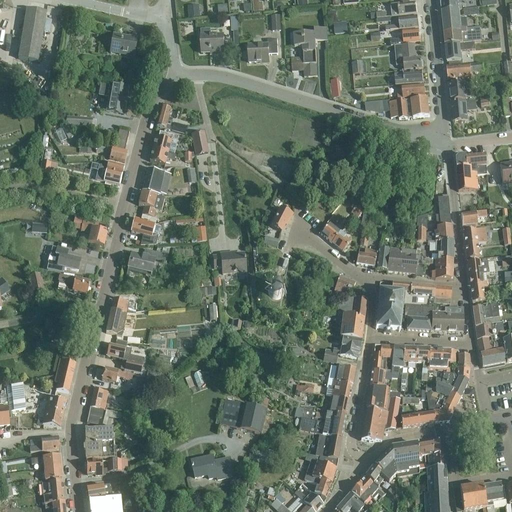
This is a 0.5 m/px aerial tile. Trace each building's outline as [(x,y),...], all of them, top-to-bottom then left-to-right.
[(440,0),(442,14),(458,12),(457,0),(440,0)] [(264,12),(263,2),(252,3),(253,13),(264,12)] [(392,18),(416,16),(416,5),(391,7),(392,18)] [(18,60),(38,63),(46,14),(26,10),(18,60)] [(458,12),(442,14),(444,33),(446,47),(474,44),(482,43),(481,30),(467,31),(467,24),(461,25),(459,12),(458,12)] [(272,33),(281,32),(280,17),(272,18),(272,33)] [(399,27),(389,28),(385,28),(386,32),(398,31),(418,29),(417,19),(399,20),(399,27)] [(210,31),(201,31),(201,38),(202,54),(216,53),(216,56),(224,56),(224,36),(211,37),(210,31)] [(315,44),(327,43),(327,31),(314,31),(314,35),(294,36),(295,49),(303,49),(303,60),(291,60),(292,73),(304,73),(304,79),(317,78),(315,44)] [(391,48),(394,47),(404,47),(404,45),(419,43),(418,32),(402,33),(403,40),(390,41),(391,48)] [(109,53),(133,57),(136,39),(113,35),(109,53)] [(269,56),(278,56),(277,41),(267,42),(268,46),(248,47),(249,64),(262,64),(262,63),(269,62),(269,56)] [(474,44),(446,47),(447,65),(449,64),(450,69),(463,68),(462,63),(461,62),(460,53),(475,52),(474,44)] [(404,47),(394,47),(395,61),(396,68),(403,67),(404,73),(422,71),(421,61),(415,61),(415,59),(414,46),(404,47)] [(365,64),(351,65),(353,76),(364,75),(364,76),(366,76),(365,64)] [(463,68),(450,69),(448,70),(449,82),(472,80),(471,75),(484,74),(483,67),(463,68)] [(394,76),(396,87),(423,84),(422,74),(394,76)] [(361,91),(361,90),(370,90),(369,83),(360,84),(360,80),(353,81),(353,84),(354,92),(361,91)] [(449,86),(451,103),(467,101),(465,85),(449,86)] [(112,87),(107,112),(110,113),(121,115),(124,102),(126,102),(128,90),(112,87)] [(398,100),(424,98),(423,87),(402,89),(403,95),(397,95),(398,100)] [(502,100),(504,118),(510,117),(509,99),(502,100)] [(390,113),(390,120),(398,119),(399,121),(407,120),(413,120),(430,118),(427,100),(390,104),(390,113)] [(378,114),(377,103),(365,105),(366,112),(378,114)] [(466,113),(476,112),(475,103),(451,106),(453,124),(467,123),(466,113)] [(160,114),(156,128),(166,131),(170,131),(172,123),(167,122),(170,110),(161,108),(160,114)] [(66,118),(66,127),(92,128),(92,119),(66,118)] [(173,124),(171,132),(184,135),(186,128),(173,124)] [(64,130),(70,141),(75,139),(70,130),(64,130)] [(119,130),(114,150),(124,153),(129,132),(119,130)] [(156,138),(153,151),(168,154),(170,144),(176,146),(178,138),(164,134),(163,140),(156,138)] [(204,134),(192,137),(196,156),(208,154),(204,134)] [(124,153),(114,150),(96,149),(96,154),(110,155),(109,161),(124,165),(127,153),(124,153)] [(168,154),(153,151),(150,163),(165,167),(166,160),(174,162),(175,156),(168,154)] [(465,157),(455,158),(457,184),(458,193),(477,192),(476,176),(483,175),(487,175),(485,155),(469,157),(465,157)] [(40,175),(55,177),(57,164),(42,162),(40,175)] [(108,163),(107,168),(99,166),(96,181),(119,186),(124,167),(108,163)] [(502,183),(511,181),(511,164),(500,166),(502,183)] [(147,171),(142,192),(153,195),(159,196),(161,186),(167,187),(170,177),(163,175),(147,171)] [(141,194),(138,207),(144,208),(142,216),(153,219),(155,211),(161,212),(164,200),(156,198),(141,194)] [(427,243),(453,243),(451,228),(447,199),(437,200),(440,229),(436,229),(437,234),(425,235),(425,231),(427,231),(427,217),(417,220),(416,232),(416,243),(425,243),(427,243)] [(359,204),(355,210),(351,214),(358,220),(362,215),(363,210),(359,204)] [(281,209),(271,228),(281,233),(286,223),(288,224),(289,221),(291,218),(292,215),(281,209)] [(461,216),(462,227),(473,226),(477,225),(477,219),(486,218),(486,213),(461,216)] [(98,224),(83,220),(75,218),(72,229),(80,231),(80,232),(90,235),(87,245),(104,248),(107,233),(97,231),(98,224)] [(160,227),(154,226),(154,225),(134,220),(131,233),(143,236),(140,247),(155,246),(157,237),(159,236),(161,228),(160,227)] [(329,226),(320,236),(331,245),(340,235),(335,231),(330,227),(329,226)] [(465,247),(477,246),(486,244),(484,231),(475,232),(474,232),(473,226),(462,227),(463,233),(465,247)] [(40,241),(47,242),(48,232),(41,231),(41,233),(29,231),(28,235),(40,237),(40,241)] [(362,234),(360,247),(366,248),(368,235),(362,234)] [(340,235),(331,245),(342,253),(350,244),(340,235)] [(265,238),(263,246),(277,249),(278,241),(265,238)] [(438,256),(437,262),(452,262),(453,243),(427,243),(427,247),(429,247),(429,252),(435,252),(441,252),(441,256),(438,256)] [(477,246),(465,247),(466,261),(479,259),(477,246)] [(49,262),(47,271),(51,272),(60,274),(63,274),(63,269),(78,273),(80,262),(66,259),(68,252),(52,249),(49,258),(49,257),(48,262),(49,262)] [(375,271),(386,273),(389,255),(401,256),(401,251),(389,249),(389,252),(378,250),(375,271)] [(356,265),(374,268),(377,252),(365,250),(364,256),(358,255),(356,265)] [(386,273),(415,277),(416,266),(414,265),(415,258),(415,253),(401,251),(401,256),(389,255),(386,273)] [(156,254),(154,260),(155,260),(164,263),(166,256),(156,254)] [(131,255),(128,269),(151,275),(155,260),(154,260),(131,255)] [(220,270),(221,276),(245,273),(243,256),(228,257),(227,255),(219,256),(219,257),(212,258),(213,270),(220,270)] [(416,266),(415,277),(422,277),(424,267),(429,267),(429,265),(435,266),(435,273),(431,273),(431,280),(435,281),(452,281),(452,262),(437,262),(419,259),(415,258),(414,265),(416,266)] [(505,268),(506,272),(507,277),(511,275),(511,263),(511,259),(501,260),(502,268),(505,268)] [(467,264),(468,278),(470,290),(482,289),(487,288),(485,275),(489,275),(487,263),(479,264),(479,262),(467,264)] [(74,279),(75,275),(60,274),(59,276),(58,281),(68,284),(66,291),(74,293),(73,294),(78,295),(78,294),(87,296),(90,283),(74,279)] [(327,274),(323,286),(335,290),(334,291),(343,294),(344,292),(351,294),(353,289),(355,284),(354,284),(349,282),(346,281),(343,279),(340,278),(339,278),(333,276),(328,274),(327,274)] [(29,277),(33,293),(42,291),(39,275),(29,277)] [(0,303),(0,295),(9,290),(2,280),(0,281),(0,310),(1,310),(0,303)] [(278,285),(276,284),(275,285),(273,285),(272,286),(270,286),(269,288),(269,289),(268,290),(268,292),(268,293),(268,295),(269,296),(269,297),(270,299),(272,300),(273,300),(274,301),(276,301),(277,301),(279,300),(280,300),(281,299),(282,298),(283,296),(284,295),(284,293),(284,292),(284,290),(283,289),(283,288),(282,287),(280,286),(279,285),(278,285)] [(376,328),(376,330),(384,330),(384,335),(384,336),(391,336),(392,331),(400,332),(400,331),(402,307),(403,303),(403,297),(410,298),(411,286),(392,285),(392,292),(380,291),(379,291),(376,328)] [(403,303),(402,307),(405,307),(428,308),(429,304),(433,304),(434,288),(426,288),(411,286),(410,298),(403,297),(403,303)] [(434,288),(433,304),(435,305),(449,306),(451,290),(434,288)] [(216,289),(193,290),(193,296),(202,296),(202,297),(216,297),(216,289)] [(482,289),(470,290),(472,304),(484,302),(482,289)] [(339,339),(343,340),(361,343),(364,321),(367,300),(350,298),(347,298),(346,304),(339,303),(337,316),(343,317),(339,339)] [(113,300),(111,311),(127,315),(135,315),(135,314),(136,311),(131,311),(133,304),(128,303),(113,300)] [(472,307),(475,329),(484,327),(484,325),(488,324),(487,320),(498,318),(496,308),(499,308),(498,303),(490,304),(489,303),(485,303),(485,305),(472,307)] [(429,304),(428,308),(432,309),(431,315),(430,333),(443,334),(457,334),(463,335),(463,321),(463,310),(449,310),(444,309),(444,315),(435,314),(435,305),(433,304),(429,304)] [(215,306),(208,307),(210,323),(216,322),(215,306)] [(405,307),(404,320),(407,320),(406,331),(429,333),(430,333),(431,315),(432,309),(428,308),(405,307)] [(127,315),(111,311),(105,334),(122,338),(127,315)] [(484,327),(475,329),(477,342),(480,355),(482,370),(505,365),(502,350),(501,345),(498,345),(498,334),(500,334),(499,334),(501,333),(503,333),(503,331),(502,323),(497,323),(488,324),(484,325),(484,327)] [(501,333),(499,334),(500,334),(500,343),(502,343),(507,365),(511,363),(511,340),(503,342),(503,333),(501,333)] [(116,341),(115,348),(126,350),(126,344),(139,346),(140,340),(127,338),(127,343),(116,341)] [(361,343),(343,340),(340,351),(333,350),(332,353),(325,351),(322,362),(335,365),(337,357),(357,361),(361,344),(361,343)] [(126,350),(115,348),(109,346),(106,357),(122,360),(122,362),(126,363),(125,372),(140,375),(144,360),(129,357),(131,351),(126,350)] [(374,348),(371,372),(385,373),(385,368),(384,368),(385,360),(379,359),(380,348),(374,348)] [(392,349),(380,348),(379,359),(385,360),(384,368),(385,368),(386,361),(391,362),(392,349)] [(391,362),(391,374),(391,379),(398,380),(399,370),(402,370),(403,350),(393,349),(392,349),(391,362)] [(402,370),(400,386),(405,386),(407,370),(407,365),(415,365),(416,350),(403,350),(402,370)] [(416,350),(415,365),(422,366),(422,370),(427,371),(428,371),(429,351),(416,350)] [(429,351),(428,371),(446,371),(446,370),(447,364),(448,364),(450,364),(457,364),(457,357),(457,355),(457,352),(450,352),(429,351)] [(457,357),(457,364),(457,370),(469,371),(469,363),(469,357),(468,357),(457,357)] [(50,390),(56,391),(69,394),(75,365),(60,361),(55,384),(52,383),(50,390)] [(329,389),(333,367),(328,366),(324,388),(329,389)] [(337,368),(333,384),(334,384),(352,388),(356,372),(337,368)] [(131,383),(132,376),(104,370),(101,381),(115,385),(117,378),(123,380),(122,381),(131,383)] [(468,383),(469,371),(457,370),(453,370),(453,376),(454,376),(468,383)] [(371,372),(369,388),(383,390),(383,383),(391,384),(391,379),(391,374),(385,373),(371,372)] [(198,373),(182,379),(189,398),(205,391),(198,373)] [(454,376),(453,376),(449,375),(446,374),(443,373),(442,378),(435,378),(436,389),(434,394),(448,400),(451,396),(460,400),(468,383),(454,376)] [(149,381),(138,379),(135,395),(146,397),(149,381)] [(327,391),(325,398),(328,399),(349,403),(352,388),(334,384),(332,392),(327,391)] [(6,388),(9,408),(9,412),(25,411),(22,387),(6,388)] [(369,388),(368,403),(387,405),(388,399),(400,401),(400,395),(389,394),(389,391),(383,390),(369,388)] [(105,412),(110,413),(110,412),(107,412),(107,409),(104,408),(107,393),(93,391),(90,409),(100,411),(103,411),(105,412)] [(434,394),(426,394),(427,402),(428,408),(428,415),(433,415),(435,425),(448,423),(456,408),(456,407),(460,400),(451,396),(448,400),(434,394)] [(0,396),(0,399),(1,408),(1,409),(0,409),(0,427),(9,427),(5,396),(0,396)] [(47,405),(43,421),(38,420),(37,425),(41,426),(42,425),(60,429),(67,403),(58,401),(59,399),(51,398),(49,405),(47,405)] [(316,415),(314,420),(323,422),(333,425),(335,416),(346,418),(348,408),(349,403),(328,399),(327,401),(330,402),(329,408),(328,414),(327,417),(324,416),(316,415)] [(259,411),(248,408),(226,402),(220,427),(268,439),(273,421),(265,419),(269,403),(262,401),(259,411)] [(386,423),(385,432),(394,431),(394,430),(400,402),(390,401),(388,413),(388,415),(387,417),(386,423)] [(387,405),(368,403),(367,403),(361,442),(374,444),(374,442),(381,444),(383,432),(384,427),(385,427),(387,415),(385,415),(386,408),(387,407),(387,405)] [(102,419),(103,411),(100,411),(90,409),(87,424),(97,426),(99,419),(102,419)] [(296,410),(294,418),(301,420),(298,433),(319,438),(341,442),(344,427),(346,418),(335,416),(333,425),(323,422),(314,420),(316,415),(303,412),(296,410)] [(418,427),(435,425),(433,415),(428,415),(423,416),(423,413),(416,414),(418,427)] [(402,430),(418,427),(416,414),(409,415),(410,418),(400,419),(402,430)] [(115,444),(112,444),(112,431),(85,432),(86,446),(85,446),(85,461),(113,460),(112,447),(115,447),(115,444)] [(315,457),(315,458),(338,462),(339,452),(340,448),(341,442),(319,438),(315,457)] [(30,449),(30,454),(59,451),(58,439),(40,441),(41,448),(30,449)] [(429,469),(446,468),(444,442),(432,444),(433,455),(427,456),(429,469)] [(416,446),(418,459),(421,459),(421,457),(427,456),(433,455),(432,444),(416,446)] [(408,474),(418,472),(418,470),(418,459),(416,446),(391,450),(396,476),(408,474)] [(256,448),(255,461),(270,462),(271,449),(256,448)] [(388,484),(396,476),(391,450),(373,468),(381,473),(379,476),(383,480),(388,484)] [(306,457),(304,462),(310,463),(303,482),(306,483),(320,487),(319,490),(316,489),(315,494),(313,493),(311,492),(309,494),(323,506),(325,501),(328,492),(330,492),(331,488),(330,487),(332,483),(333,483),(337,473),(335,472),(336,471),(338,462),(315,458),(315,457),(308,456),(306,457)] [(418,459),(418,470),(429,469),(427,456),(421,457),(421,459),(418,459)] [(44,464),(45,470),(61,469),(60,457),(32,460),(32,465),(44,464)] [(228,460),(221,462),(213,464),(211,458),(190,463),(194,480),(207,477),(207,481),(216,479),(216,482),(232,478),(228,460)] [(86,465),(84,465),(84,468),(85,470),(86,470),(86,476),(95,475),(95,477),(105,477),(105,475),(109,474),(121,473),(121,472),(121,462),(108,462),(108,470),(102,470),(102,462),(85,464),(86,465)] [(377,488),(383,480),(379,476),(381,473),(373,468),(364,479),(377,488)] [(427,474),(428,495),(447,493),(446,468),(429,469),(418,470),(418,472),(419,474),(427,474)] [(61,469),(45,470),(46,482),(62,480),(61,469)] [(10,475),(0,476),(2,487),(3,487),(11,485),(10,475)] [(364,480),(357,488),(370,499),(371,499),(373,501),(376,497),(380,500),(383,497),(364,480)] [(129,482),(122,483),(123,491),(131,490),(129,482)] [(43,503),(44,507),(65,505),(63,483),(43,485),(45,502),(43,503)] [(494,486),(483,487),(487,511),(494,511),(493,503),(503,501),(501,487),(500,485),(499,485),(498,484),(495,484),(494,486)] [(11,485),(3,487),(4,498),(13,497),(11,485)] [(87,494),(86,496),(86,499),(88,500),(88,502),(89,501),(112,498),(110,485),(87,489),(87,494)] [(302,504),(311,511),(317,511),(322,506),(323,506),(309,494),(302,486),(299,490),(308,499),(307,500),(298,491),(294,495),(303,503),(302,504)] [(482,511),(487,511),(483,487),(483,486),(453,491),(456,511),(468,511),(483,510),(482,511)] [(392,487),(387,493),(397,501),(402,496),(392,487)] [(351,495),(349,496),(360,506),(361,504),(363,506),(367,502),(369,499),(370,500),(370,499),(357,488),(351,495)] [(447,511),(447,493),(428,495),(423,495),(424,511),(447,511)] [(286,511),(280,506),(285,502),(278,495),(274,499),(276,501),(271,506),(276,511),(286,511)] [(335,511),(334,511),(348,511),(351,509),(353,511),(366,511),(360,506),(349,496),(335,511)] [(121,511),(120,499),(88,502),(89,511),(121,511)]
